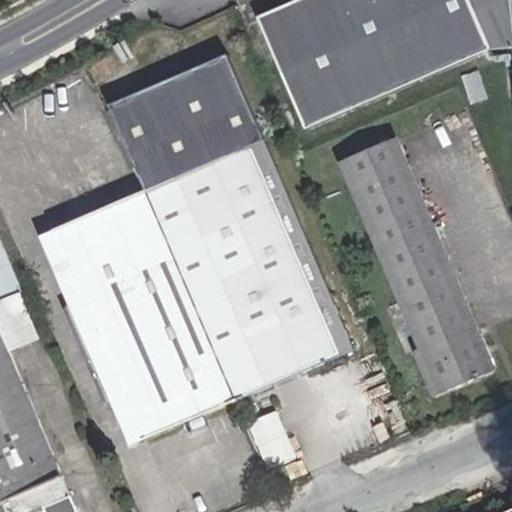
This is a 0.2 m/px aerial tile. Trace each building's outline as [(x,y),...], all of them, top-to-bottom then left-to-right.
[(308,0),(261,20),(310,134),(493,50),(510,51),(509,41),(497,43),(491,0),(308,0)] [(511,0),(491,0),(497,43),(509,41),(510,51),(511,65),(511,0)] [(149,438),(235,401),(355,350),(229,56),(110,107),(136,170),(146,193),(89,218),(61,230),(90,300),(72,309),(113,406),(132,398),(149,438)] [(434,397),(494,372),(397,142),(342,165),(422,352),(416,354),(434,397)] [(0,505),(2,505),(5,511),(18,511),(40,503),(42,510),(43,511),(75,511),(9,353),(42,339),(0,238),(0,505)] [(269,469),(298,457),(278,410),(249,423),(269,469)] [(292,483),(284,466),(267,474),(274,490),(292,483)] [(36,511),(42,510),(40,503),(18,511),(36,511)]
